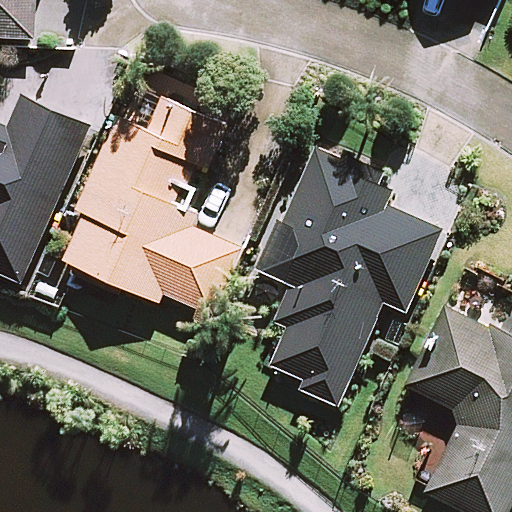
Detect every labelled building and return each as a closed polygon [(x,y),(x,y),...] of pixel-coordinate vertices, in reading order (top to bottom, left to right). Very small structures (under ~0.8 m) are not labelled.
[(0,0),(0,36),(36,38),(37,0),(0,0)] [(0,271),(24,281),(90,125),(24,97),(11,129),(0,123),(0,271)] [(241,241),(189,218),(202,189),(192,185),(201,166),(210,170),(229,126),(163,98),(149,131),(119,118),(80,209),(87,212),(67,259),(161,300),(165,292),(210,312),(241,241)] [(380,184),(383,176),(374,171),(377,163),(352,152),(348,160),(319,147),(263,270),(294,284),(277,321),(290,327),(272,367),(283,372),(274,392),(293,400),(300,385),(339,403),(386,301),(407,311),(443,231),(386,205),(393,190),(380,184)] [(506,511),(511,502),(511,335),(511,337),(445,304),(405,384),(466,415),(428,490),(470,511),(506,511)]
